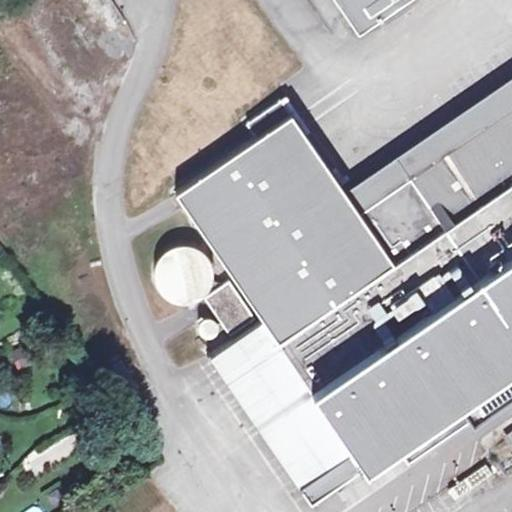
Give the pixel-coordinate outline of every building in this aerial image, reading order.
[(436,0),(360,0),(405,66),(459,33),(436,0)] [(511,104),(358,211),(288,111),(292,108),(284,96),(245,123),(254,136),(173,192),(260,318),(351,449),(298,485),(310,503),(395,445),(406,461),(511,388),(511,104)] [(227,280),(203,296),(229,334),(254,317),(227,280)] [(351,449),(260,318),(207,354),(298,485),(351,449)] [(0,409),(8,410),(10,394),(0,392),(0,409)]
